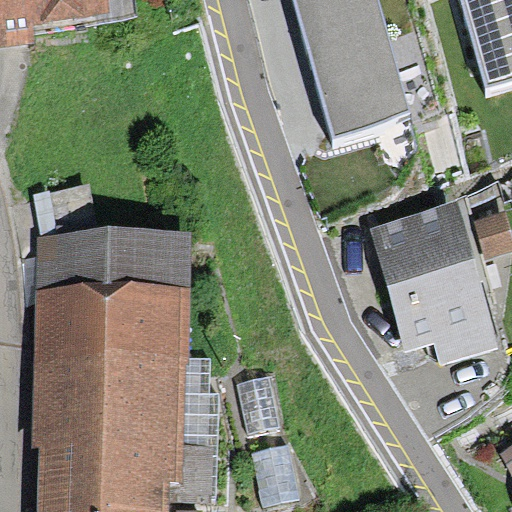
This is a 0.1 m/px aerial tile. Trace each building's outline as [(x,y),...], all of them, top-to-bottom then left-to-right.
[(0,0),(0,39),(18,38),(16,19),(91,9),(90,0),(0,0)] [(410,128),(373,0),(298,0),(341,147),(410,128)] [(511,90),(511,0),(463,0),(491,96),(511,90)] [(457,217),(372,237),(399,348),(484,328),(457,217)] [(37,511),(146,511),(155,253),(46,250),(37,511)]
